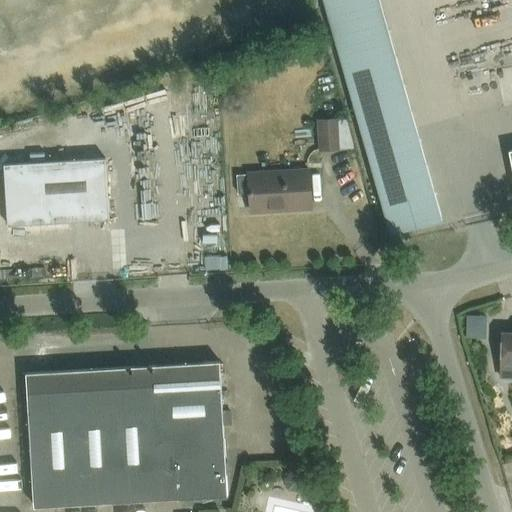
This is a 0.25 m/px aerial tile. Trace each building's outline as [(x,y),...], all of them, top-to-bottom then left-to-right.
[(443,220),(380,0),(324,0),(391,235),(443,220)] [(354,148),(346,118),(319,120),(321,150),(354,148)] [(109,219),(106,158),(4,164),(8,225),(109,219)] [(309,171),(249,175),(238,175),(239,193),(250,193),(252,211),(312,207),(309,171)] [(7,246),(7,265),(25,265),(25,246),(7,246)] [(511,351),(502,351),(502,378),(511,378),(511,351)] [(220,361),(26,373),(34,506),(228,495),(220,361)] [(289,490),(299,491),(305,482),(301,473),(291,472),(285,480),(289,490)]
